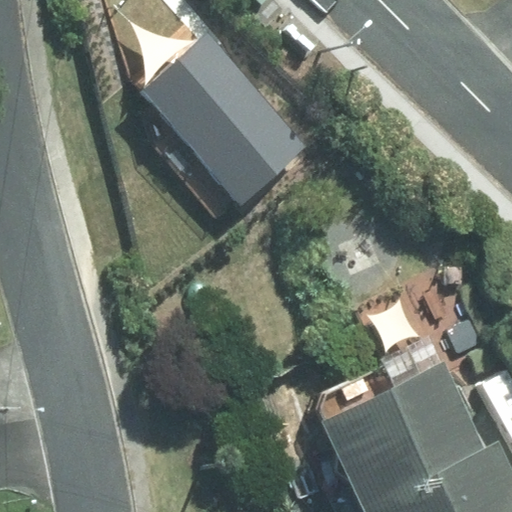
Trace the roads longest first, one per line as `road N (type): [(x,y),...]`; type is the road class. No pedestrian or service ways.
road 1 (residential): [(91,511),(0,127)]
road 2 (residential): [(377,0),(511,138)]
